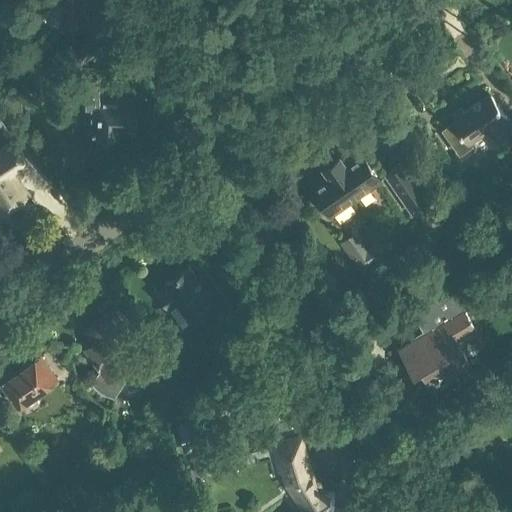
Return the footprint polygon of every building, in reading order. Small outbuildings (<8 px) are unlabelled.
[(51,0),(52,9),(63,8),(65,24),(96,20),(92,0),(51,0)] [(1,33),(1,54),(2,76),(15,76),(14,53),(13,33),(1,33)] [(44,53),(50,64),(73,51),(67,41),(44,53)] [(75,69),(105,50),(99,41),(69,60),(75,69)] [(92,126),(92,138),(117,138),(118,131),(134,131),(134,127),(136,127),(137,118),(134,118),(134,101),(119,100),(119,91),(106,91),(107,70),(81,70),(80,106),(88,106),(87,126),(92,126)] [(456,119),(453,121),(443,128),(461,153),(475,143),(473,141),(483,134),(492,147),(511,132),(511,127),(505,119),(507,117),(491,94),(465,113),(461,106),(451,113),(456,119)] [(19,205),(16,201),(26,194),(16,179),(17,171),(27,164),(13,143),(0,151),(0,208),(2,211),(5,209),(7,213),(19,205)] [(345,165),(341,159),(340,158),(323,170),(324,171),(328,176),(312,188),(331,216),(380,181),(361,153),(345,165)] [(384,175),(395,190),(413,216),(436,199),(408,159),(384,175)] [(462,213),(451,221),(463,237),(474,229),(462,213)] [(511,229),(494,242),(501,253),(511,244),(511,229)] [(204,327),(212,339),(233,325),(224,312),(222,314),(216,306),(219,304),(204,283),(201,285),(189,268),(164,285),(166,288),(158,294),(169,310),(178,304),(191,323),(208,312),(213,320),(204,327)] [(483,277),(463,287),(470,302),(490,292),(483,277)] [(465,311),(431,330),(399,350),(414,375),(422,371),(429,383),(435,379),(436,380),(440,377),(439,377),(468,360),(457,341),(476,330),(465,311)] [(90,384),(91,384),(92,386),(94,388),(96,390),(98,391),(100,392),(102,393),(105,394),(107,394),(110,394),(112,394),(115,393),(117,392),(118,391),(115,389),(122,381),(117,375),(141,359),(109,313),(86,328),(96,343),(86,350),(100,370),(90,384)] [(3,384),(18,405),(56,380),(41,358),(3,384)] [(159,358),(141,371),(161,400),(179,387),(159,358)] [(200,423),(198,419),(175,428),(185,453),(208,444),(206,439),(214,436),(208,420),(200,423)] [(94,428),(88,439),(101,446),(107,434),(94,428)] [(346,511),(345,510),(333,508),(335,493),(323,491),(310,473),(300,437),(272,445),(280,474),(292,471),(295,480),(301,490),(295,495),(306,511),(346,511)]
